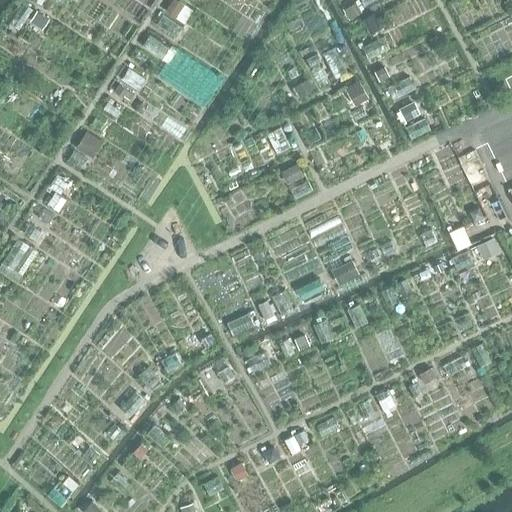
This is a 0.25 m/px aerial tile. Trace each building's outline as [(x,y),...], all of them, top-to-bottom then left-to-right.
[(177,0),(172,0),(166,10),(176,16),(184,4),(177,0)] [(37,13),(30,23),(44,32),(50,22),(37,13)] [(360,80),(351,85),(360,103),(369,98),(360,80)] [(414,101),(400,108),(406,120),(420,113),(414,101)] [(86,131),(76,147),(93,157),(102,141),(86,131)] [(297,163),(281,171),(287,183),(303,175),(297,163)] [(493,237),(477,245),(483,258),(499,251),(493,237)] [(352,260),(332,270),(339,283),(359,273),(352,260)]
